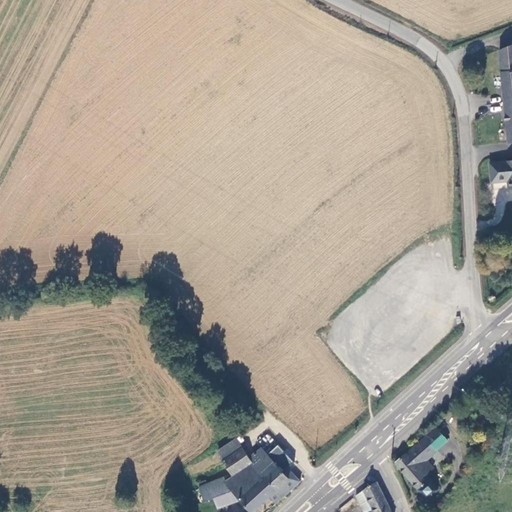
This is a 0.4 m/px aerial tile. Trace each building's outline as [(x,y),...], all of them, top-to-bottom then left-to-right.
[(511,46),(499,50),(502,73),(511,71),(511,46)] [(511,142),(511,71),(502,73),(509,142),(511,142)] [(506,182),(507,189),(511,188),(511,161),(489,163),(492,183),(506,182)] [(449,441),(437,427),(427,436),(426,435),(395,463),(419,491),(420,491),(428,501),(441,489),(433,480),(428,475),(436,469),(429,461),(440,451),(439,450),(449,441)] [(241,450),(222,464),(233,480),(234,479),(235,479),(261,460),(266,464),(270,462),(260,451),(247,459),(241,450)] [(249,511),(251,511),(268,498),(288,480),(282,474),(270,462),(266,464),(261,460),(235,479),(248,495),(241,502),(249,511)] [(287,470),(282,474),(288,480),(268,498),(275,506),(299,483),(287,470)] [(217,509),(241,502),(248,495),(235,479),(234,479),(233,480),(226,485),(223,481),(209,486),(213,499),(217,509)] [(373,511),(391,511),(393,511),(378,481),(364,491),(373,511)] [(213,499),(209,486),(199,490),(204,503),(213,499)] [(198,505),(204,503),(199,490),(193,492),(198,505)] [(363,511),(370,511),(373,511),(364,491),(356,496),(363,511)]
